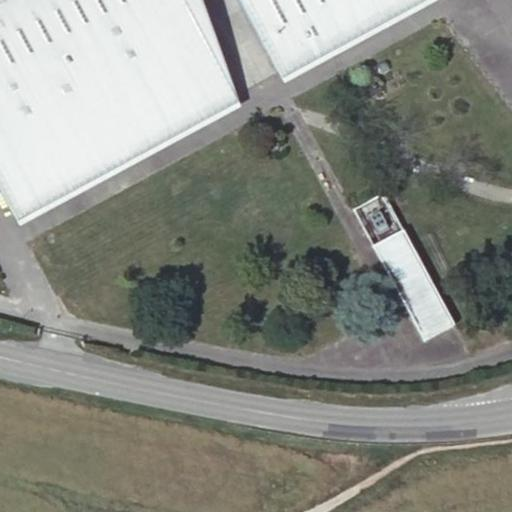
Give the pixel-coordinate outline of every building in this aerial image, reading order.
[(207,0),(234,0),(277,72),(410,0),(0,0),(0,192),(12,215),(235,95),(207,0)] [(283,83),(436,0),(410,0),(277,72),(283,83)] [(18,226),(238,106),(235,95),(12,215),(18,226)] [(451,320),(403,231),(378,244),(388,263),(383,266),(395,290),(402,287),(427,333),(451,320)] [(388,263),(378,244),(372,247),(383,266),(388,263)] [(427,333),(402,287),(395,290),(424,342),(455,326),(451,320),(427,333)]
